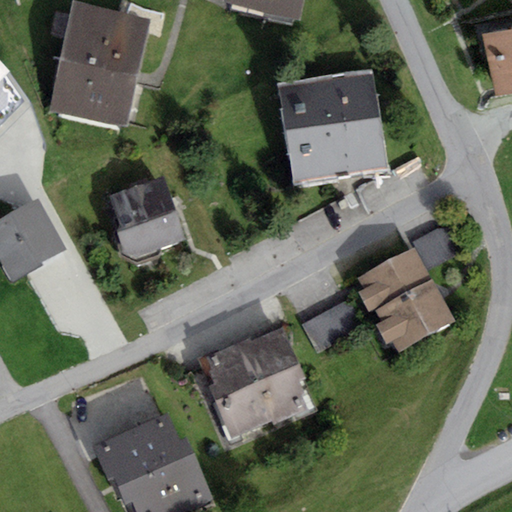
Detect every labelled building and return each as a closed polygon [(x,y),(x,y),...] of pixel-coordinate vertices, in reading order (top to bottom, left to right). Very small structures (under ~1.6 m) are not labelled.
[(15,0),(20,18),(96,0),(15,0)] [(222,0),(222,4),(297,22),(302,0),(222,0)] [(147,26),(70,9),(47,111),(124,129),(147,26)] [(511,29),(482,35),(494,96),(511,92),(511,29)] [(0,124),(26,99),(9,71),(0,61),(0,124)] [(373,70),(278,84),(292,184),(387,169),(373,70)] [(163,177),(109,196),(119,225),(117,232),(122,254),(136,263),(159,256),(162,248),(185,240),(163,177)] [(38,201),(0,220),(0,263),(10,283),(42,266),(40,262),(63,250),(38,201)] [(444,226),(415,242),(430,270),(459,254),(444,226)] [(364,292),(360,294),(369,311),(373,309),(380,322),(375,324),(386,345),(392,341),(398,352),(456,322),(415,246),(356,278),(364,292)] [(342,303),(302,325),(317,352),(357,329),(342,303)] [(251,334),(199,357),(211,384),(206,386),(229,438),(273,419),(275,423),(308,409),(302,396),(306,394),(300,380),(305,378),(282,327),(253,340),(251,334)] [(166,414),(93,446),(108,481),(114,478),(125,505),(133,502),(137,511),(180,511),(211,499),(185,438),(178,441),(166,414)]
